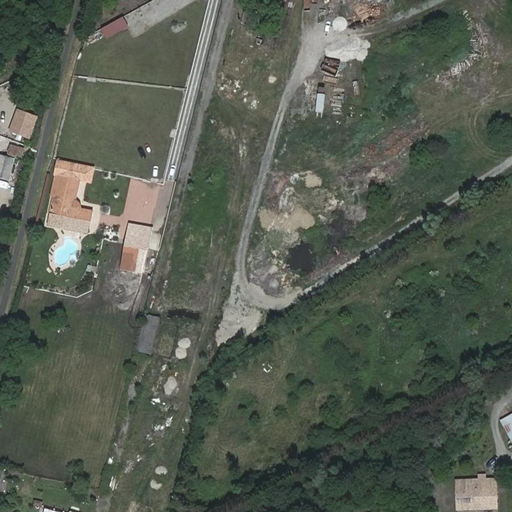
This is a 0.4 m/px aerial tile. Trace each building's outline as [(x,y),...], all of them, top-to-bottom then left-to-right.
[(245,10),(242,25),(254,28),(258,14),(245,10)] [(101,28),(107,39),(130,27),(125,17),(101,28)] [(315,114),(323,116),(326,98),(318,96),(315,114)] [(15,109),(10,133),(30,138),(35,114),(15,109)] [(8,154),(23,158),(26,147),(10,144),(8,154)] [(0,178),(10,181),(16,158),(0,154),(0,178)] [(55,179),(57,180),(53,199),(49,216),(76,222),(91,225),(93,214),(81,211),(80,207),(79,205),(78,203),(75,203),(79,183),(90,185),(93,171),(58,164),(55,179)] [(76,222),(74,233),(89,236),(91,225),(76,222)] [(126,240),(144,243),(145,239),(153,240),(154,232),(128,228),(126,240)] [(144,243),(139,260),(152,263),(156,245),(152,243),(152,244),(144,243)] [(158,321),(145,318),(136,351),(150,355),(158,321)] [(511,442),(511,413),(500,421),(511,442)] [(496,480),(457,481),(458,510),(497,510),(496,480)]
